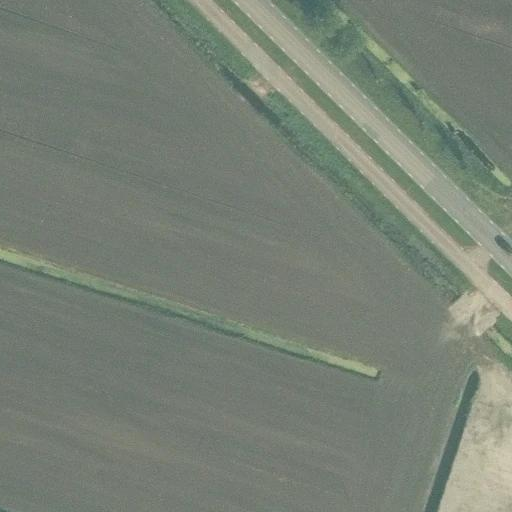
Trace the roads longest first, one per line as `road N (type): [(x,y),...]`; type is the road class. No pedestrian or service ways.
road 1 (unclassified): [(197,0),(467,267)]
road 2 (primary): [(495,244),(248,0)]
